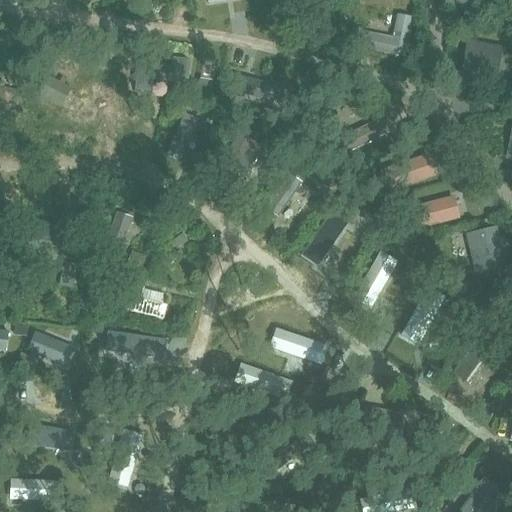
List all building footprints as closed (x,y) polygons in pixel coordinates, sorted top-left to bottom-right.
[(83,0),(87,9),(106,3),(104,0),(83,0)] [(123,0),(126,10),(143,6),(141,0),(123,0)] [(476,10),(478,0),(449,0),(449,5),(476,10)] [(366,33),(363,49),(403,57),(411,17),(397,15),(393,38),(366,33)] [(491,87),(498,49),(470,44),(463,82),(491,87)] [(188,59),(172,57),(171,65),(138,61),(134,89),(150,91),(152,78),(184,83),(188,59)] [(230,74),(226,90),(279,103),(283,87),(230,74)] [(47,75),(34,94),(61,107),(72,88),(47,75)] [(199,80),(197,93),(212,94),(213,81),(199,80)] [(0,102),(13,105),(15,89),(4,87),(5,82),(0,81),(0,102)] [(185,112),(165,154),(179,161),(198,119),(185,112)] [(209,113),(205,123),(214,127),(219,118),(209,113)] [(383,120),(337,144),(346,159),(391,136),(383,120)] [(245,172),(260,146),(240,135),(222,166),(234,172),(236,167),(245,172)] [(421,155),(379,169),(386,190),(428,177),(421,155)] [(267,212),(279,221),(303,187),(290,177),(267,212)] [(446,197),(403,208),(409,230),(452,219),(446,197)] [(116,212),(101,253),(117,258),(132,218),(116,212)] [(330,217),(302,259),(310,264),(319,270),(333,249),(347,229),(330,217)] [(18,255),(61,264),(68,233),(56,230),(56,227),(39,223),(38,226),(25,223),(18,255)] [(464,234),(474,275),(506,268),(503,257),(508,256),(503,238),(499,239),(496,226),(464,234)] [(182,234),(171,242),(177,249),(187,242),(182,234)] [(351,299),(369,309),(397,260),(379,251),(351,299)] [(132,276),(124,310),(163,320),(166,306),(141,300),(146,279),(132,276)] [(426,288),(400,335),(418,345),(444,298),(426,288)] [(276,329),(269,348),(319,365),(326,346),(276,329)] [(72,347),(36,332),(28,350),(65,365),(72,347)] [(164,342),(107,333),(104,351),(162,359),(164,342)] [(446,371),(453,339),(427,333),(420,365),(446,371)] [(476,340),(451,374),(464,383),(480,361),(484,363),(489,356),(486,354),(489,349),(476,340)] [(30,358),(21,354),(17,364),(26,368),(30,358)] [(240,364),(234,383),(284,400),(290,381),(240,364)] [(364,406),(361,420),(373,422),(368,449),(383,452),(389,425),(400,427),(403,414),(364,406)] [(216,420),(210,439),(217,441),(216,446),(220,448),(222,442),(234,446),(240,427),(216,420)] [(29,425),(26,444),(67,451),(70,432),(29,425)] [(272,475),(315,442),(307,429),(263,462),(272,475)] [(122,430),(106,482),(125,488),(141,436),(122,430)] [(482,478),(458,511),(496,511),(507,497),(482,478)] [(9,479),(8,499),(58,501),(59,481),(9,479)] [(207,485),(203,497),(215,500),(218,489),(207,485)] [(394,511),(412,508),(408,489),(359,499),(362,511),(394,511)] [(99,507),(103,511),(108,511),(122,500),(115,492),(99,507)]
